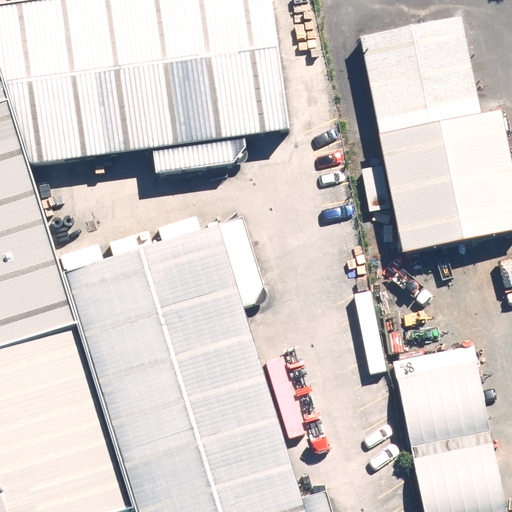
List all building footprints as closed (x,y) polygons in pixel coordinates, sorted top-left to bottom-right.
[(271,0),(61,0),(0,8),(0,62),(34,169),(289,133),(271,0)] [(462,21),(360,41),(402,255),(511,233),(511,156),(503,113),(481,117),(462,21)] [(0,351),(82,327),(67,277),(34,169),(0,62),(0,351)] [(137,509),(138,511),(304,511),(219,231),(67,277),(82,327),(137,509)] [(0,511),(129,511),(137,509),(82,327),(0,351),(0,511)]
